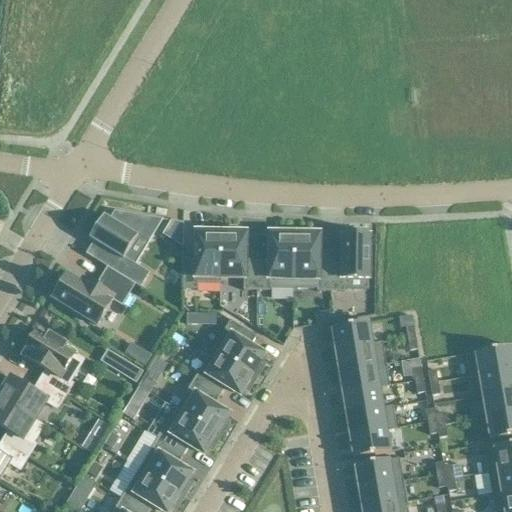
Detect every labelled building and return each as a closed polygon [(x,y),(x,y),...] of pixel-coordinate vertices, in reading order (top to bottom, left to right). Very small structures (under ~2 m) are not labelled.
[(124,259),(138,237),(138,236),(148,219),(118,214),(113,222),(110,220),(104,216),(89,241),(93,243),(99,247),(92,258),(86,254),(85,255),(107,269),(135,286),(140,289),(149,274),(124,259)] [(170,223),(163,235),(183,247),(183,225),(170,223)] [(220,279),(221,231),(203,230),(203,234),(197,234),(196,260),(198,260),(197,285),(221,285),(221,279),(220,279)] [(245,261),(245,235),(238,235),(238,231),(221,231),(220,279),(221,279),(243,280),(244,261),(245,261)] [(294,290),(294,232),(277,232),(277,236),(270,236),(270,261),(271,261),(271,290),(294,290)] [(318,262),(319,236),(312,236),(312,232),(294,232),(294,290),(317,290),(317,262),(318,262)] [(368,291),(369,237),(364,237),(364,233),(349,233),(349,237),(344,237),(343,262),(345,262),(344,291),(368,291)] [(197,285),(198,260),(196,260),(183,260),(183,291),(197,291),(197,285)] [(257,292),(257,261),(245,261),(244,261),(243,280),(243,292),(257,292)] [(271,290),(271,261),(270,261),(257,261),(257,292),(271,292),(271,290)] [(330,293),(331,262),(318,262),(317,262),(317,290),(317,293),(330,293)] [(344,291),(345,262),(343,262),(331,262),(330,293),(344,293),(344,291)] [(122,307),(135,286),(107,269),(99,282),(99,283),(97,286),(96,289),(83,280),(80,285),(79,284),(67,277),(53,300),(96,327),(112,301),(122,307)] [(470,282),(459,284),(465,307),(476,305),(470,282)] [(188,315),(188,326),(202,326),(202,315),(188,315)] [(265,357),(250,348),(256,338),(230,321),(212,352),(256,379),(264,366),(260,364),(265,357)] [(335,353),(373,346),(373,345),(369,324),(331,330),(335,353)] [(407,341),(415,339),(413,327),(405,328),(407,341)] [(46,372),(40,382),(65,397),(72,385),(69,384),(83,361),(62,348),(64,345),(49,336),(47,339),(35,332),(22,353),(25,355),(23,358),(46,372)] [(407,341),(409,353),(418,352),(415,339),(407,341)] [(386,366),(382,344),(373,345),(373,346),(335,353),(339,374),(386,366)] [(511,371),(511,348),(465,357),(469,380),(479,378),(479,377),(511,371)] [(436,349),(424,351),(426,363),(438,361),(436,349)] [(133,364),(156,372),(161,358),(138,350),(133,364)] [(109,351),(102,362),(136,384),(143,372),(109,351)] [(256,379),(212,352),(193,381),(220,397),(226,387),(241,396),(245,390),(248,392),(256,379)] [(390,388),(386,366),(339,374),(342,395),(380,389),(380,390),(390,388)] [(414,383),(423,382),(421,370),(412,371),(414,383)] [(511,371),(479,377),(479,378),(482,398),(511,393),(511,371)] [(429,385),(438,384),(436,372),(427,373),(429,385)] [(57,410),(65,397),(40,382),(34,393),(10,379),(8,383),(5,381),(0,388),(0,399),(35,421),(45,403),(57,410)] [(228,416),(214,407),(220,397),(193,381),(175,411),(220,438),(228,425),(224,423),(228,416)] [(414,383),(416,396),(425,394),(423,382),(414,383)] [(438,384),(429,385),(431,398),(440,396),(438,384)] [(346,417),(384,410),(383,409),(380,390),(380,389),(342,395),(346,417)] [(511,393),(482,398),(486,420),(511,415),(511,393)] [(34,421),(35,421),(0,399),(0,427),(9,433),(3,443),(27,458),(35,446),(32,445),(43,426),(34,421)] [(128,404),(122,414),(133,421),(139,411),(128,404)] [(397,431),(393,407),(383,409),(384,410),(346,417),(350,438),(387,432),(397,431)] [(220,438),(175,411),(157,441),(183,457),(190,447),(204,456),(208,449),(212,451),(220,438)] [(434,416),(434,411),(425,413),(427,425),(436,423),(434,416)] [(437,428),(445,427),(443,414),(434,416),(436,423),(437,428)] [(511,415),(486,420),(490,442),(511,438),(511,415)] [(98,421),(81,448),(91,455),(108,427),(98,421)] [(437,428),(436,423),(427,425),(430,437),(438,436),(437,430),(437,428)] [(438,436),(439,440),(447,439),(445,427),(437,428),(437,430),(438,436)] [(391,453),(387,432),(350,438),(353,460),(391,453)] [(192,476),(177,467),(183,457),(157,441),(139,470),(183,497),(191,484),(188,482),(192,476)] [(20,471),(27,458),(3,443),(0,447),(0,477),(8,464),(20,471)] [(511,470),(511,446),(484,451),(488,474),(511,470)] [(403,483),(399,460),(354,467),(355,468),(358,490),(403,483)] [(443,468),(443,463),(434,465),(436,477),(445,476),(443,469),(443,468)] [(445,480),(446,481),(454,480),(452,468),(443,469),(445,476),(445,480)] [(183,497),(139,470),(121,500),(140,511),(149,511),(153,506),(162,511),(169,511),(172,508),(175,510),(183,497)] [(511,470),(488,474),(492,497),(511,493),(511,470)] [(436,477),(438,489),(447,488),(446,481),(445,480),(445,476),(436,477)] [(446,481),(447,488),(448,494),(456,492),(454,480),(446,481)] [(407,504),(403,483),(358,490),(362,511),(407,504)] [(511,511),(511,493),(492,497),(494,511),(511,511)] [(140,511),(121,500),(113,511),(140,511)]
